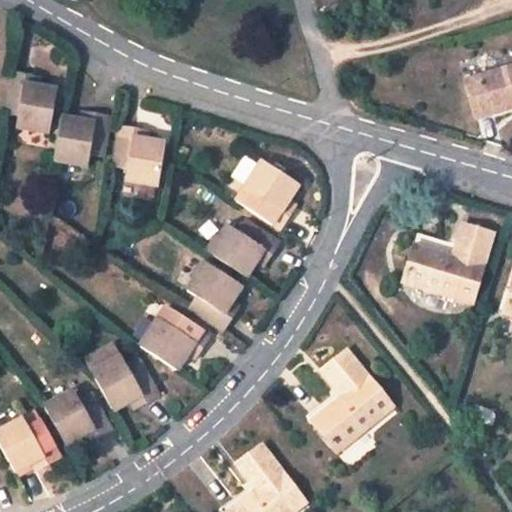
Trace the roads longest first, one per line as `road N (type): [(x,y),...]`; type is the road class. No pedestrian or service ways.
road 1 (residential): [(381,143),(328,236),(297,312),(129,475),(53,511)]
road 2 (residential): [(330,126),(201,85),(13,0)]
road 3 (track): [(313,65),(511,17)]
road 4 (residential): [(511,174),(381,143)]
road 5 (residential): [(294,0),(330,126)]
